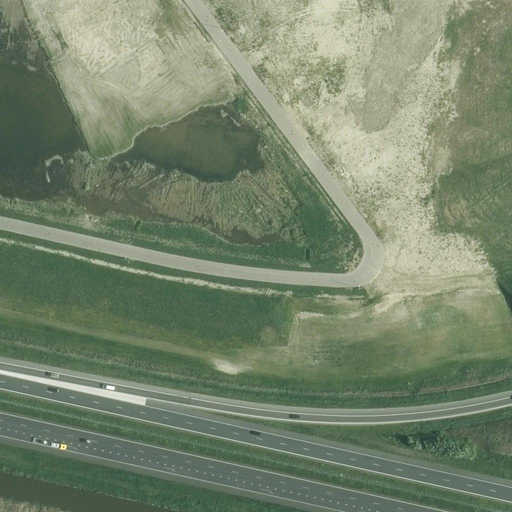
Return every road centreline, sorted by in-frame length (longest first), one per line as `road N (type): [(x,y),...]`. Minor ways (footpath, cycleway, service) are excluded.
road 1 (unclassified): [(194,0),(359,221),(373,245),(368,271),(340,280),(199,267),(0,224)]
road 2 (motorway): [(511,495),(0,381)]
road 3 (motorway): [(511,401),(410,417),(296,417),(0,371)]
road 4 (motorway): [(0,420),(410,511)]
